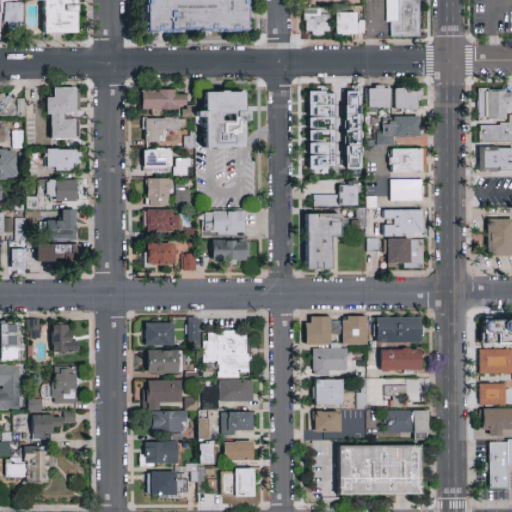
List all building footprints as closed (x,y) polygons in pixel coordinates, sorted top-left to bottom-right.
[(22,29),(22,0),(3,0),(3,29),(22,29)] [(74,0),(41,0),(41,33),(74,33),(74,0)] [(140,0),(140,32),(244,32),(244,0),(140,0)] [(420,0),(420,39),(390,39),(390,24),(386,24),(386,0),(420,0)] [(332,34),(362,34),(362,13),(332,13),(332,34)] [(328,28),(328,34),(323,34),(324,37),(306,37),(306,28),(306,20),(322,19),(322,15),(328,16),(328,28)] [(47,97),(46,139),(66,139),(66,114),(73,114),(74,88),(52,88),(52,97),(47,97)] [(305,89),(305,171),(329,171),(328,89),(305,89)] [(201,148),(241,148),(242,122),(244,122),(245,92),(201,91),(201,111),(193,111),(193,107),(184,107),(184,90),(140,90),(139,109),(184,109),(184,117),(202,117),(201,148)] [(416,113),(395,113),(394,90),(421,90),(421,101),(416,101),(416,113)] [(511,90),(476,90),(477,143),(511,142),(511,90)] [(390,113),(369,113),(369,92),(390,91),(390,113)] [(340,93),(340,168),(360,168),(360,93),(340,93)] [(23,96),(0,96),(0,116),(23,116),(23,96)] [(176,118),(141,118),(141,141),(160,141),(160,130),(176,130),(176,118)] [(394,148),(376,148),(376,132),(393,132),(393,120),(419,119),(420,139),(393,139),(394,148)] [(184,135),(184,148),(193,148),(193,135),(184,135)] [(511,172),(511,147),(476,147),(476,172),(511,172)] [(142,168),(171,168),(171,149),(142,149),(142,168)] [(0,150),(0,178),(14,178),(14,150),(0,150)] [(77,170),(77,150),(42,150),(42,170),(77,170)] [(392,176),(391,152),(422,152),(422,175),(392,176)] [(144,179),(144,205),(169,205),(169,179),(144,179)] [(76,180),(36,180),(36,198),(76,198),(76,180)] [(188,181),(175,182),(175,204),(189,203),(188,181)] [(390,204),(390,181),(421,181),(421,203),(390,204)] [(312,206),(355,206),(355,185),(335,185),(335,195),(312,195),(312,206)] [(383,211),(383,214),(421,214),(421,235),(412,236),(412,240),(378,241),(378,224),(375,224),(374,222),(368,222),(367,200),(376,200),(376,211),(383,211)] [(74,209),(58,209),(58,221),(44,221),(44,239),(74,239),(74,209)] [(176,231),(176,209),(143,209),(143,231),(176,231)] [(243,211),(201,211),(201,234),(243,234),(243,211)] [(302,214),(302,269),(330,269),(330,237),(340,237),(340,214),(302,214)] [(511,259),(487,260),(487,221),(511,221),(511,259)] [(378,237),(366,237),(367,250),(379,250),(378,237)] [(247,264),(247,240),(209,240),(209,264),(247,264)] [(422,243),(422,271),(387,270),(387,242),(422,243)] [(34,262),(69,262),(69,244),(34,244),(34,262)] [(173,265),(173,244),(142,244),(142,265),(173,265)] [(24,249),(9,249),(9,269),(24,269),(24,249)] [(181,269),(194,269),(194,256),(181,256),(181,269)] [(511,315),(478,316),(479,343),(511,342),(511,315)] [(197,316),(188,316),(187,335),(197,335),(197,316)] [(25,319),(26,339),(38,338),(38,318),(25,319)] [(420,318),(373,318),(373,342),(420,342),(420,318)] [(329,348),(321,348),(321,351),(304,351),(304,328),(312,328),(312,319),(329,319),(329,348)] [(366,348),(339,348),(339,324),(345,324),(346,320),(365,320),(366,348)] [(172,346),(172,322),(143,322),(143,346),(172,346)] [(0,324),(0,360),(17,360),(17,324),(0,324)] [(50,353),(75,353),(75,335),(66,335),(66,324),(50,324),(50,353)] [(249,331),(250,375),(218,376),(217,363),(204,364),(203,332),(249,331)] [(378,349),(378,371),(417,371),(417,349),(378,349)] [(511,350),(511,364),(511,377),(482,377),(479,377),(480,352),(482,352),(511,350)] [(177,351),(145,351),(145,373),(177,373),(177,351)] [(346,370),(321,371),(320,352),(346,352),(346,370)] [(0,408),(16,408),(16,365),(0,365),(0,408)] [(74,404),(74,367),(51,367),(51,404),(74,404)] [(341,379),(311,379),(311,405),(341,405),(341,379)] [(179,381),(144,381),(144,408),(157,408),(157,402),(179,402),(179,381)] [(218,405),(218,382),(253,382),(253,405),(218,405)] [(482,410),(480,410),(479,392),(479,386),(482,386),(506,386),(506,392),(506,410),(482,410)] [(408,393),(408,399),(384,399),(384,393),(384,387),(408,387),(408,393)] [(365,409),(366,390),(354,390),(354,408),(365,409)] [(184,409),(197,409),(197,397),(184,397),(184,409)] [(60,410),(61,422),(74,422),(74,410),(60,410)] [(183,412),(149,412),(149,432),(183,432),(183,412)] [(511,432),(501,433),(501,440),(489,440),(489,434),(483,434),(481,434),(482,413),(511,412),(511,432)] [(339,413),(339,437),(313,437),(313,414),(339,413)] [(370,438),(370,413),(427,413),(427,438),(370,438)] [(226,436),(225,416),(251,415),(252,435),(226,436)] [(198,438),(209,438),(209,418),(198,418),(198,438)] [(30,439),(50,439),(50,423),(30,423),(30,439)] [(0,433),(0,455),(8,455),(8,433),(0,433)] [(511,439),(486,440),(487,489),(507,489),(507,470),(511,470),(511,439)] [(176,464),(176,443),(140,443),(140,464),(176,464)] [(213,468),(199,468),(199,456),(199,446),(212,445),(212,455),(213,468)] [(252,465),(223,466),(222,446),(251,445),(252,465)] [(338,501),(337,450),(418,450),(419,500),(338,501)] [(46,482),(46,451),(19,451),(19,459),(3,459),(3,476),(18,476),(18,482),(46,482)] [(145,472),(145,495),(179,495),(179,472),(145,472)] [(252,473),(252,501),(205,501),(205,472),(252,473)]
